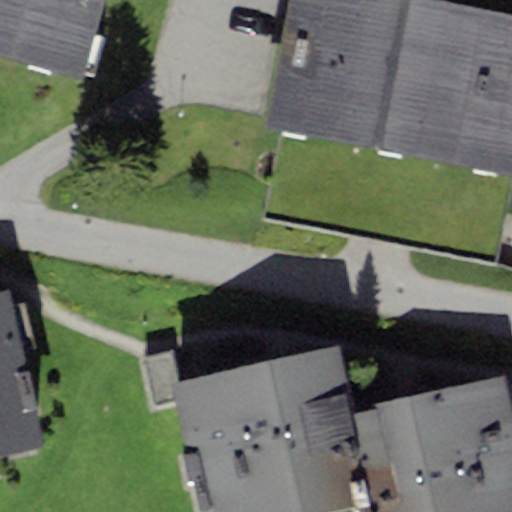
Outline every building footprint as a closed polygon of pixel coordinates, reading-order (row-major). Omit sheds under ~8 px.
[(105,0),(0,0),(0,68),(79,91),(105,0)] [(511,27),(375,0),(294,0),(266,142),(511,190),(511,27)] [(15,316),(0,319),(0,473),(47,464),(15,316)] [(330,367),(176,401),(201,511),(362,511),(343,422),(330,367)] [(511,511),(511,500),(488,390),(343,422),(362,511),(511,511)]
